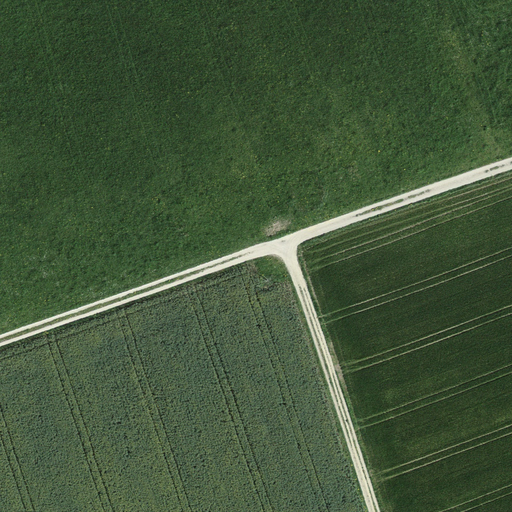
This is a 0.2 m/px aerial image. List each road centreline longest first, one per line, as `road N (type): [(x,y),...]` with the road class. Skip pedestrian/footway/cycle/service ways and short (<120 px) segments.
road 1 (track): [(0,341),(511,163)]
road 2 (track): [(287,241),(374,511)]
